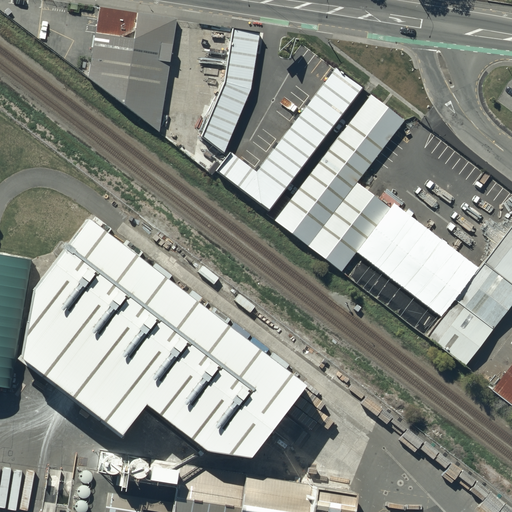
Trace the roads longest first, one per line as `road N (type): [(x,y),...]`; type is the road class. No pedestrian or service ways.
road 1 (primary): [(242,0),(424,27)]
road 2 (unclassified): [(511,157),(468,117),(424,27)]
